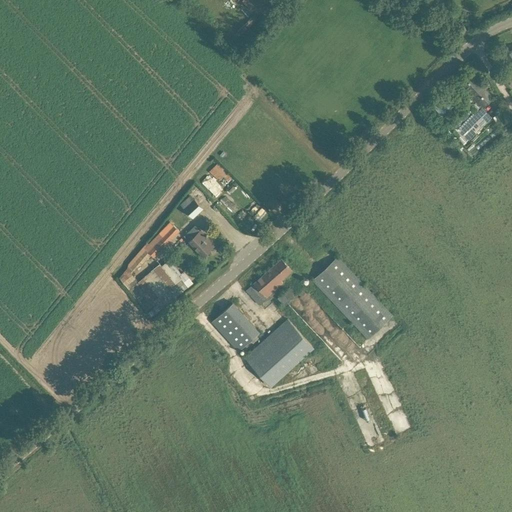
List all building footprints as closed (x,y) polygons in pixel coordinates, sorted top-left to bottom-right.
[(452,31),(457,37),(467,29),(462,23),(452,31)] [(457,82),(482,108),(493,97),(468,71),(457,82)] [(432,105),(438,112),(440,114),(455,100),(446,92),(432,105)] [(461,128),(471,138),(491,118),(482,108),(461,128)] [(210,171),(220,181),(229,172),(218,162),(210,171)] [(191,195),(181,204),(193,218),(203,209),(191,195)] [(149,250),(148,250),(143,246),(139,250),(150,259),(153,255),(154,256),(179,230),(170,221),(146,247),(149,250)] [(189,241),(203,256),(215,245),(201,230),(189,241)] [(313,279),(368,338),(393,315),(337,256),(313,279)] [(283,282),(281,280),(293,269),(282,258),(246,290),(259,304),(283,282)] [(278,297),(285,305),(297,294),(290,286),(278,297)] [(212,321),(240,351),(260,333),(233,302),(212,321)] [(246,356),(273,385),(314,347),(288,318),(246,356)]
